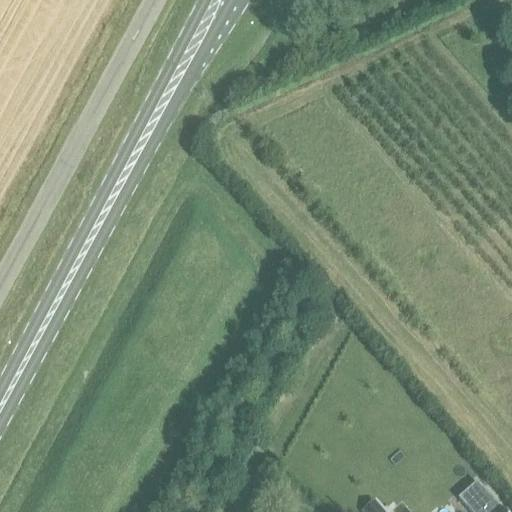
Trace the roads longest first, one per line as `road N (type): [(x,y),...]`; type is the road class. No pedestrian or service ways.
road 1 (primary): [(0,412),(220,0)]
road 2 (unclassified): [(0,284),(154,0)]
